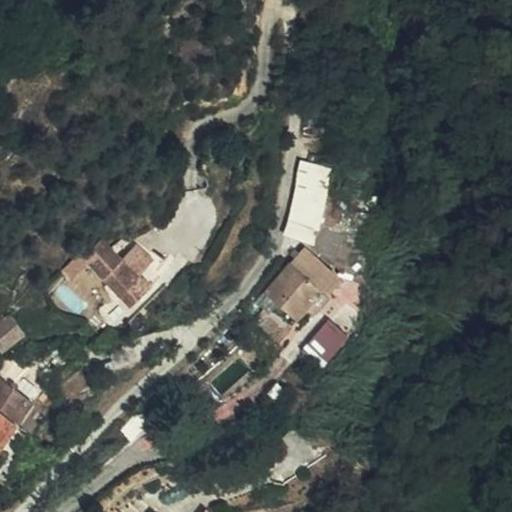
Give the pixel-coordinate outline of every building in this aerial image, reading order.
[(362,241),(334,218),(314,241),(349,272),(362,241)] [(152,264),(160,254),(148,246),(138,252),(146,259),(152,264)] [(113,250),(95,269),(99,273),(142,313),(155,299),(150,294),(157,287),(150,280),(148,283),(147,282),(135,271),(113,250)] [(174,265),(160,254),(152,264),(150,268),(155,272),(164,279),(174,265)] [(152,264),(146,259),(135,271),(147,282),(155,272),(150,268),(152,264)] [(88,263),(72,280),(82,289),(99,273),(95,269),(88,263)] [(309,283),(298,273),(272,302),(279,310),(262,329),(283,349),(318,313),(324,317),(335,305),(331,303),(348,284),(326,264),(309,283)] [(157,287),(150,294),(155,299),(169,284),(164,279),(157,287)] [(24,331),(9,313),(0,320),(0,343),(4,348),(24,331)] [(333,317),(308,344),(329,363),(354,336),(333,317)] [(108,320),(100,329),(110,339),(119,330),(108,320)] [(1,380),(0,381),(0,409),(20,425),(35,404),(1,380)] [(0,409),(0,454),(3,448),(20,425),(0,409)]
